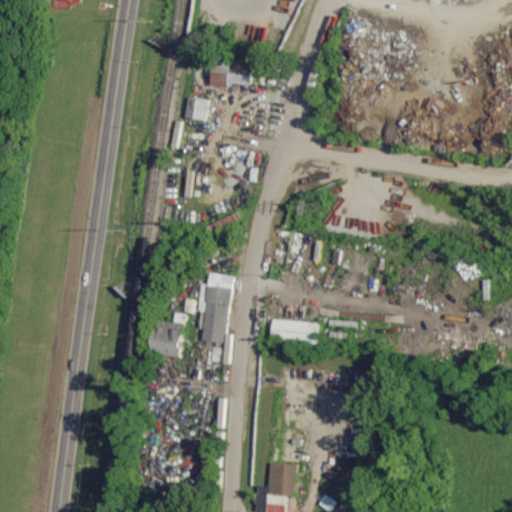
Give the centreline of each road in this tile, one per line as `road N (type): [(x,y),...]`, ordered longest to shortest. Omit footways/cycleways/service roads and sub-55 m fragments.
road 1 (residential): [(228,511),(247,273),(327,0)]
road 2 (secondary): [(58,511),(125,0)]
road 3 (residential): [(511,179),(282,137)]
